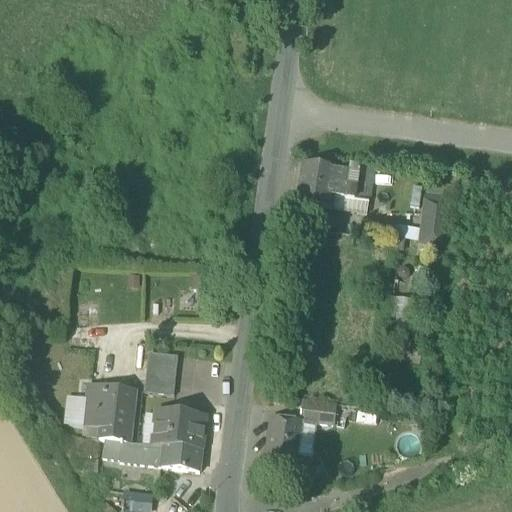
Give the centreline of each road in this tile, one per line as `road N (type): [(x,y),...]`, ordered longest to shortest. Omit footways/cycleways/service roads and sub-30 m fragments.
road 1 (residential): [(228,511),(273,115)]
road 2 (unclassified): [(511,143),(273,115)]
